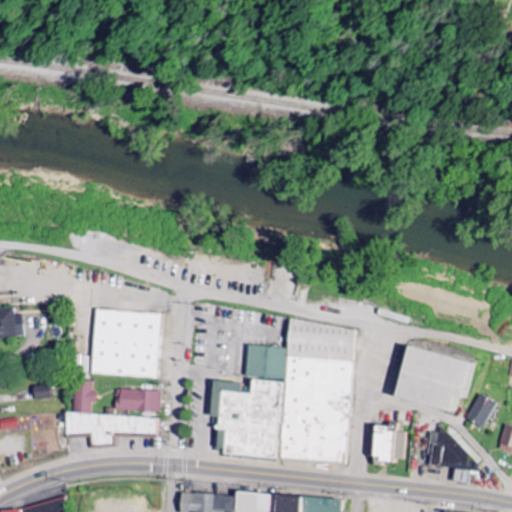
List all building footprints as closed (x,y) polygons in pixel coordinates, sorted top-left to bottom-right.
[(0,338),(24,338),(23,314),(14,315),(14,309),(0,309),(0,338)] [(93,375),(158,378),(161,313),(96,310),(93,375)] [(357,327),(289,322),(287,348),(248,345),(246,374),(252,375),(250,393),(241,392),(241,382),(213,380),(211,417),(218,418),(216,447),(223,448),(223,454),(278,458),(346,463),(357,327)] [(393,396),(458,411),(461,397),(469,399),(478,363),(406,345),(393,396)] [(157,417),(92,415),(92,404),(96,404),(97,393),(93,393),(93,382),(75,381),(75,413),(68,413),(67,436),(93,436),(93,445),(113,446),(113,435),(157,436),(157,417)] [(51,399),(50,386),(34,387),(35,400),(51,399)] [(162,391),(117,390),(117,411),(161,412),(162,391)] [(484,429),(497,403),(481,394),(467,420),(484,429)] [(0,420),(1,430),(18,429),(17,419),(0,420)] [(374,424),(372,459),(405,460),(406,432),(399,432),(400,425),(374,424)] [(511,452),(511,426),(505,425),(500,450),(511,452)] [(181,511),(200,511),(236,511),(237,496),(182,493),(181,511)]
